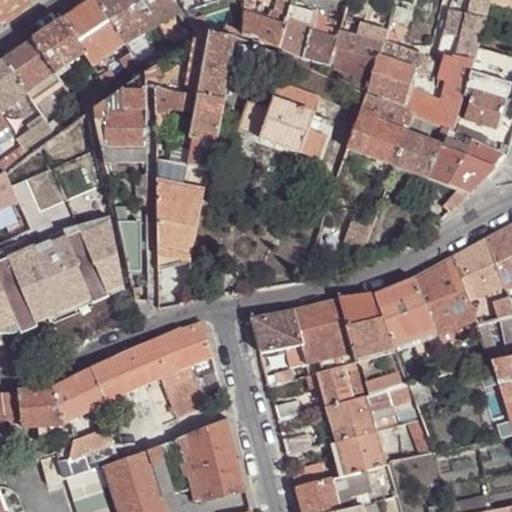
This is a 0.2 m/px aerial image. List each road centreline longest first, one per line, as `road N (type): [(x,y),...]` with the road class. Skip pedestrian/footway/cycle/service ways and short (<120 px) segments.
road 1 (residential): [(511,207),(405,266),(338,290),(222,309)]
road 2 (residential): [(222,309),(149,330),(52,378),(0,381)]
road 3 (residential): [(275,511),(222,309)]
